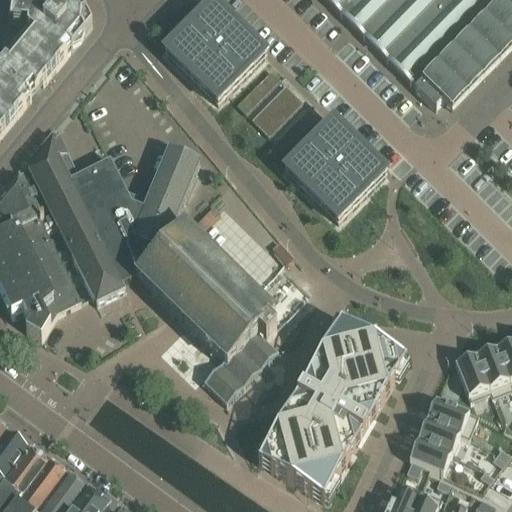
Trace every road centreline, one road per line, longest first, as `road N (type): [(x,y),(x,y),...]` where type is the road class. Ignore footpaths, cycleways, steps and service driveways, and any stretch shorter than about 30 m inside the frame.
road 1 (residential): [(366,511),(453,317),(511,317)]
road 2 (residential): [(431,166),(261,0)]
road 3 (residential): [(172,511),(0,384)]
road 4 (residential): [(0,174),(131,15)]
